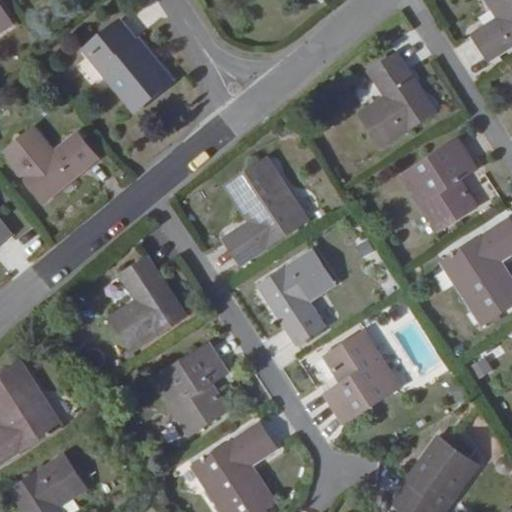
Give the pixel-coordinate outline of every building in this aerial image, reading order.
[(511,0),(483,0),(496,20),(472,35),(489,61),(511,46),(511,0)] [(0,32),(14,24),(0,1),(0,32)] [(121,20),(85,50),(137,116),(174,87),(121,20)] [(388,98),(362,114),(385,149),(435,116),(408,74),(408,67),(399,55),(372,73),(388,98)] [(511,77),(498,87),(511,109),(511,77)] [(36,126),(5,152),(44,201),(84,169),(85,171),(101,159),(79,132),(56,150),(36,126)] [(460,138),(402,175),(438,230),(477,205),(462,181),(480,169),(460,138)] [(310,224),(268,159),(225,187),(249,224),(225,240),(243,267),(310,224)] [(511,215),(444,260),(485,323),(511,305),(511,267),(507,261),(511,257),(511,215)] [(0,221),(0,246),(12,237),(0,221)] [(336,285),(313,248),(261,282),(284,318),(310,301),(336,285)] [(159,274),(149,259),(121,277),(130,292),(132,291),(157,275),(159,274)] [(157,275),(132,291),(137,302),(163,285),(157,275)] [(137,302),(111,318),(132,352),(185,319),(163,285),(137,302)] [(318,311),(310,301),(284,318),(291,328),(318,311)] [(328,328),(318,311),(291,328),(288,330),(298,346),(328,328)] [(402,387),(365,330),(325,355),(342,383),(326,394),(345,423),(402,387)] [(210,342),(153,379),(189,437),(230,411),(214,386),(231,374),(210,342)] [(468,366),(474,380),(492,372),(485,359),(468,366)] [(0,429),(0,465),(62,427),(23,363),(0,377),(0,428),(1,429),(0,429)] [(261,422),(193,466),(221,511),(267,511),(279,505),(255,465),(278,450),(261,422)] [(447,511),(481,465),(442,436),(392,505),(402,511),(447,511)] [(65,454),(13,488),(28,511),(50,511),(60,506),(87,489),(65,454)]
